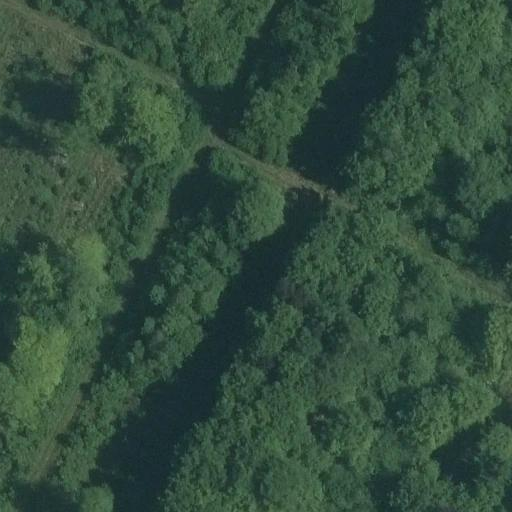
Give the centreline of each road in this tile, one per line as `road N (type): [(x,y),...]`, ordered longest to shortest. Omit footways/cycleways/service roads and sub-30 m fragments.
road 1 (track): [(15,511),(277,0)]
road 2 (track): [(207,138),(511,296)]
road 3 (track): [(3,0),(222,110)]
